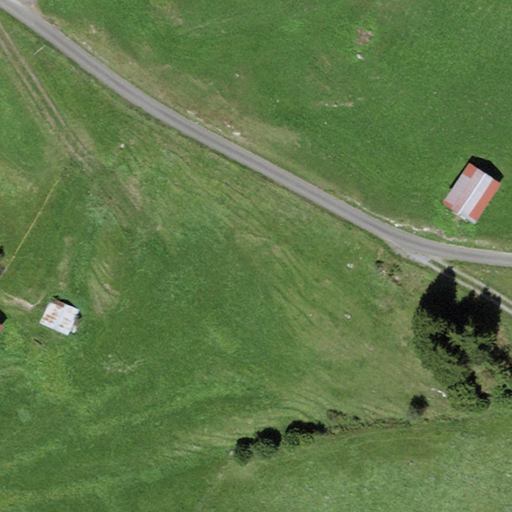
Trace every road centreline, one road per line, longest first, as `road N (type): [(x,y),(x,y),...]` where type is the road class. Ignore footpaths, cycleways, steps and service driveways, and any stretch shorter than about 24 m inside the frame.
road 1 (unclassified): [(2,0),(189,124),(420,247),(511,259)]
road 2 (track): [(0,32),(70,143),(150,230)]
